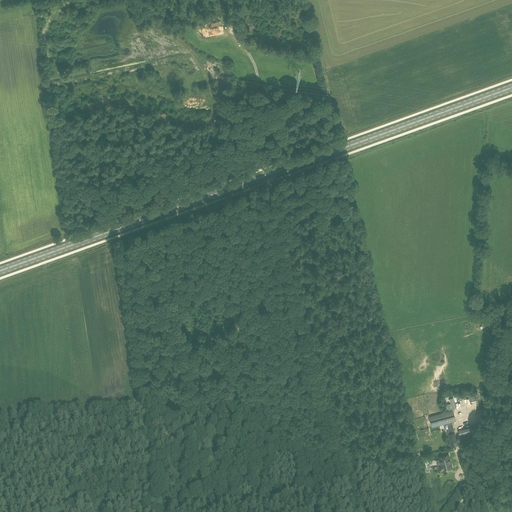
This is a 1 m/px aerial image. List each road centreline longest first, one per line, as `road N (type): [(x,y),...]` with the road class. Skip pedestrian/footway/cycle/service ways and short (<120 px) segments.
road 1 (primary): [(0,271),(511,89)]
road 2 (track): [(352,511),(266,175)]
road 3 (track): [(304,0),(340,141)]
